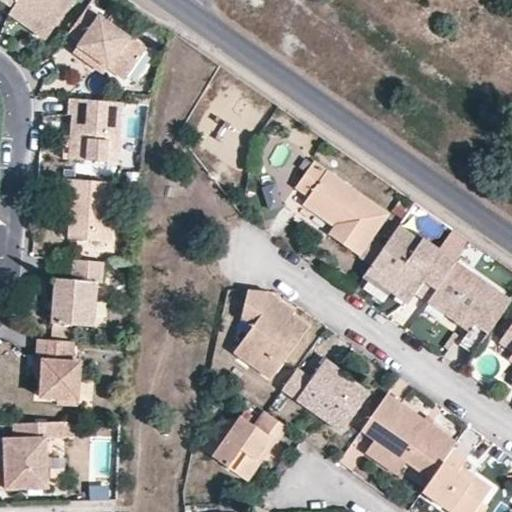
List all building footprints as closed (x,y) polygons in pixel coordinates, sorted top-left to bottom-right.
[(13,7),(26,17),(22,23),(45,40),(72,0),(0,0),(0,12),(6,17),(8,13),(13,7)] [(8,13),(22,23),(26,17),(13,7),(8,13)] [(107,66),(125,78),(145,49),(87,7),(68,34),(79,42),(77,45),(107,66)] [(72,53),(102,73),(107,66),(77,45),(72,53)] [(152,96),(130,94),(129,103),(149,105),(152,96)] [(70,135),(64,135),(62,158),(118,162),(122,103),(69,99),(68,114),(71,115),(70,135)] [(383,248),(371,239),(388,214),(313,161),(312,163),(306,159),(300,168),(305,172),(295,187),(308,196),(307,198),(338,221),(334,226),(329,234),(371,264),(383,248)] [(115,183),(62,179),(61,192),(64,193),(71,193),(70,214),(68,238),(111,242),(115,183)] [(63,214),(70,214),(71,193),(64,193),(63,214)] [(307,198),(303,204),(334,226),(338,221),(307,198)] [(395,295),(408,303),(423,281),(436,289),(456,261),(438,249),(422,238),(420,241),(399,225),(383,248),(371,264),(369,266),(400,288),(395,295)] [(452,229),(438,249),(456,261),(470,241),(452,229)] [(54,278),(51,322),(53,323),(52,340),(73,341),(74,324),(93,326),(96,283),(102,283),(103,262),(73,260),(71,279),(54,278)] [(427,302),(468,330),(458,344),(473,354),(485,337),(489,330),(511,300),(456,261),(436,289),(427,302)] [(365,273),(395,295),(400,288),(369,266),(365,273)] [(240,318),(252,326),(233,351),(270,379),(308,327),(292,314),(288,320),(268,305),(274,297),(267,292),(247,290),(240,318)] [(274,297),(268,305),(288,320),(292,314),(294,312),(274,297)] [(511,350),(511,382),(511,383),(511,322),(499,341),(511,350)] [(489,340),(494,334),(489,330),(485,337),(489,340)] [(443,346),(449,349),(459,336),(454,332),(443,346)] [(73,341),(52,340),(37,338),(36,358),(41,359),(40,378),(39,397),(57,398),(77,399),(79,361),(72,361),(73,341)] [(337,373),(340,370),(324,358),(310,379),(296,399),(341,432),(367,394),(337,373)] [(297,369),(283,390),(296,399),(310,379),(297,369)] [(405,461),(430,479),(452,448),(456,442),(431,425),(423,419),(387,393),(361,431),(373,439),(405,461)] [(77,406),(77,399),(57,398),(56,405),(77,406)] [(287,427),(264,412),(254,426),(240,415),(212,456),(247,480),(260,461),(256,458),(271,437),(275,441),(277,442),(287,427)] [(423,419),(431,425),(435,420),(426,414),(423,419)] [(79,421),(13,424),(13,438),(3,438),(5,489),(47,487),(45,439),(64,438),(64,437),(79,437),(79,421)] [(271,437),(256,458),(260,461),(275,441),(271,437)] [(373,439),(364,452),(396,474),(405,461),(373,439)] [(467,458),(452,448),(430,479),(422,491),(450,511),(453,507),(459,511),(472,511),(481,501),(491,487),(477,478),(469,481),(457,472),(461,466),(467,458)] [(461,466),(457,472),(469,481),(477,478),(461,466)] [(450,511),(449,511),(483,511),(488,506),(481,501),(472,511),(459,511),(453,507),(450,511)]
